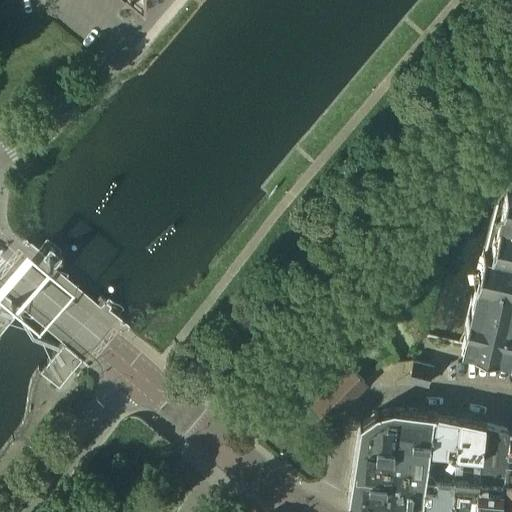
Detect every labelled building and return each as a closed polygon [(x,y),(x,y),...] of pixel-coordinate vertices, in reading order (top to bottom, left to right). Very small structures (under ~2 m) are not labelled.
[(511,179),(497,197),(484,251),(490,252),(494,235),(506,238),(509,226),(500,223),(500,224),(498,224),(499,221),(501,222),(500,222),(509,225),(511,213),(511,212),(502,210),(507,190),(511,191),(511,179)] [(511,191),(507,190),(502,210),(511,212),(511,213),(509,225),(500,222),(501,222),(499,221),(498,224),(500,224),(500,223),(509,226),(506,238),(494,235),(490,252),(484,251),(479,268),(478,268),(474,283),(478,284),(471,313),(468,313),(464,330),(467,330),(463,344),(474,347),(474,349),(496,355),(496,352),(508,355),(511,341),(511,191)] [(428,383),(432,363),(413,358),(408,378),(428,383)] [(327,421),(365,381),(351,367),(312,407),(327,421)] [(421,511),(423,485),(433,411),(418,409),(408,407),(408,408),(393,406),(379,409),(377,410),(360,422),(348,500),(354,507),(353,507),(406,511),(421,511)] [(449,511),(455,465),(441,463),(443,452),(445,449),(449,453),(456,454),(460,417),(433,411),(423,485),(421,511),(449,511)] [(474,511),(479,476),(485,423),(460,417),(456,454),(455,465),(449,511),(474,511)] [(507,455),(511,429),(485,423),(479,476),(487,477),(499,478),(504,478),(506,462),(504,462),(505,455),(507,455)] [(511,511),(511,429),(507,455),(511,456),(511,462),(506,462),(504,478),(500,511),(511,511)] [(500,511),(504,478),(499,478),(499,484),(486,483),(487,477),(479,476),(474,511),(500,511)]
